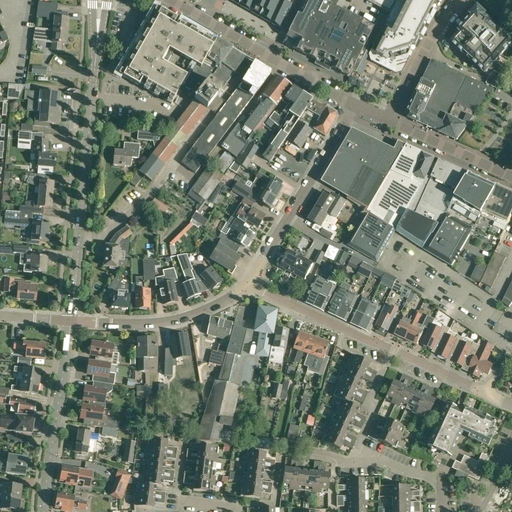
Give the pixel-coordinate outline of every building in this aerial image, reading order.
[(232,0),(268,21),(281,28),(281,27),(288,12),(293,0),(232,0)] [(348,77),(352,71),(355,72),(367,50),(369,45),(365,43),(373,28),(373,27),(346,14),(335,8),(335,7),(336,0),(304,0),(296,16),(291,27),(289,31),(282,44),(348,77)] [(435,7),(421,0),(364,0),(365,0),(389,13),(381,30),(414,47),(435,7)] [(511,0),(490,0),(486,5),(505,25),(511,17),(511,0)] [(54,31),(67,32),(68,19),(65,19),(66,13),(55,13),(56,5),(38,3),(37,17),(48,18),(48,20),(55,21),(54,31)] [(166,57),(185,24),(157,7),(138,41),(166,57)] [(460,32),(451,42),(455,46),(461,52),(463,54),(465,52),(469,55),(474,60),(473,62),(480,68),(485,73),(488,69),(493,64),(494,63),(495,64),(498,61),(498,60),(502,56),(503,55),(504,53),(508,50),(511,45),(511,41),(508,38),(502,32),(501,31),(499,33),(494,28),(490,25),(491,23),(489,21),(485,17),(486,15),(484,14),(478,9),(471,16),(473,17),(465,25),(459,32),(460,32)] [(185,24),(166,57),(147,90),(171,104),(179,91),(181,92),(182,92),(185,87),(196,68),(203,73),(210,61),(206,59),(216,42),(215,42),(185,24)] [(67,32),(54,31),(42,30),(42,35),(49,35),(48,36),(54,36),(52,50),(61,51),(61,44),(66,45),(67,32)] [(414,47),(381,30),(371,48),(369,51),(386,60),(389,59),(394,61),(406,57),(408,53),(412,52),(414,47)] [(217,40),(215,42),(216,42),(206,59),(210,61),(203,73),(196,68),(185,87),(198,94),(218,67),(232,49),(217,40)] [(166,57),(138,41),(119,74),(147,90),(166,57)] [(218,67),(198,94),(198,95),(138,172),(151,181),(245,58),(246,58),(247,57),(232,49),(218,67)] [(35,78),(42,78),(41,82),(59,84),(60,80),(63,80),(65,57),(44,55),(43,66),(36,66),(35,78)] [(436,86),(419,122),(457,140),(495,89),(432,60),(422,80),(436,86)] [(195,173),(272,72),(254,62),(242,82),(181,162),(195,173)] [(254,134),(271,112),(282,97),(291,86),(276,76),(267,88),(261,95),(262,96),(258,101),(259,102),(258,103),(254,107),(242,124),(239,121),(220,147),(236,159),(254,134)] [(489,76),(489,77),(486,84),(496,89),(500,82),(489,76)] [(436,86),(422,80),(409,107),(411,108),(409,112),(411,116),(415,118),(414,120),(419,122),(436,86)] [(15,85),(14,100),(17,100),(18,99),(23,88),(24,86),(15,85)] [(284,120),(302,93),(292,87),(282,101),(288,105),(283,112),(282,112),(279,116),(273,112),(265,125),(270,128),(273,123),(279,127),(284,121),(284,120)] [(24,92),(24,101),(28,101),(27,112),(35,113),(35,120),(34,127),(50,128),(50,125),(58,125),(59,122),(59,114),(60,115),(61,107),(58,107),(59,95),(40,93),(24,92)] [(284,120),(284,121),(289,124),(283,133),(280,131),(262,157),(270,162),(286,138),(298,120),(313,99),(312,99),(302,93),(284,120)] [(313,99),(298,120),(312,131),(314,128),(326,136),(332,125),(333,125),(337,117),(336,112),(326,106),(313,99)] [(312,131),(298,120),(286,138),(301,148),(312,131)] [(366,210),(407,145),(399,143),(395,150),(354,128),(333,164),(359,178),(349,196),(360,204),(359,206),(366,210)] [(144,129),(144,133),(138,132),(137,140),(153,142),(154,134),(148,133),(148,130),(144,129)] [(19,133),(18,141),(31,142),(31,134),(19,133)] [(55,168),(56,156),(48,156),(48,141),(35,141),(36,161),(38,161),(38,167),(55,168)] [(249,142),(243,150),(240,154),(250,161),(258,148),(249,142)] [(138,159),(139,145),(124,143),(123,151),(114,150),(113,166),(130,167),(131,158),(138,159)] [(407,145),(366,210),(368,212),(369,212),(369,213),(395,231),(396,230),(423,185),(415,182),(417,177),(424,180),(434,158),(407,145),(407,146),(407,145)] [(250,161),(240,154),(229,169),(236,174),(241,166),(246,169),(250,161)] [(427,187),(423,185),(396,230),(423,247),(432,232),(433,233),(451,203),(452,203),(469,173),(439,160),(427,187)] [(359,178),(333,164),(323,180),(349,196),(359,178)] [(191,189),(206,200),(211,192),(223,176),(208,165),(191,189)] [(262,189),(276,198),(283,187),(268,179),(258,173),(255,179),(264,185),(262,189)] [(451,203),(433,233),(429,239),(457,254),(452,264),(453,264),(471,231),(479,219),(497,186),(469,173),(452,203),(451,203)] [(135,188),(140,181),(134,177),(129,184),(135,188)] [(39,194),(52,196),(54,183),(40,182),(29,178),(27,182),(40,187),(39,194)] [(276,198),(262,189),(253,184),(249,189),(238,182),(232,191),(244,198),(249,201),(252,196),(253,197),(253,199),(270,209),(272,205),(273,206),(275,205),(277,201),(277,200),(276,199),(276,198)] [(511,216),(511,192),(497,186),(479,219),(471,231),(488,239),(490,236),(500,240),(500,241),(501,241),(508,224),(509,224),(511,216)] [(207,201),(206,200),(191,189),(187,195),(199,204),(195,210),(199,212),(207,201)] [(324,193),(316,207),(336,218),(346,202),(332,193),(330,196),(324,193)] [(52,196),(39,194),(38,202),(25,204),(26,207),(20,206),(20,213),(32,214),(43,215),(43,208),(51,209),(52,196)] [(244,198),(240,206),(245,209),(244,211),(240,209),(235,219),(250,228),(252,225),(258,229),(265,216),(253,209),(251,212),(249,211),(253,204),(248,201),(249,201),(244,198)] [(168,209),(154,199),(148,208),(157,214),(155,217),(159,220),(168,209)] [(336,218),(316,207),(309,220),(316,224),(312,229),(330,240),(333,234),(326,229),(329,223),(332,225),(336,218)] [(32,214),(20,213),(5,211),(5,219),(4,223),(20,224),(20,229),(29,230),(28,243),(38,244),(39,242),(47,242),(48,225),(39,225),(40,222),(32,221),(32,214)] [(192,219),(189,223),(198,228),(199,227),(202,229),(203,228),(208,220),(195,212),(191,219),(192,219)] [(395,231),(369,213),(358,231),(386,247),(395,231)] [(229,237),(226,242),(238,250),(241,245),(245,248),(253,235),(251,234),(253,230),(250,228),(235,219),(231,217),(227,223),(232,226),(226,236),(229,237)] [(192,226),(189,223),(168,243),(171,246),(169,246),(170,255),(175,255),(174,244),(192,226)] [(105,246),(104,267),(117,268),(123,268),(127,263),(127,260),(124,260),(124,253),(127,253),(128,242),(125,241),(123,240),(132,234),(127,227),(116,235),(109,244),(109,246),(105,246)] [(238,250),(226,242),(222,247),(219,245),(210,259),(229,270),(227,273),(231,275),(234,271),(233,268),(239,258),(235,255),(238,250)] [(31,273),(31,272),(45,274),(47,258),(33,257),(27,257),(29,247),(14,246),(13,252),(13,253),(20,254),(20,265),(24,265),(23,272),(31,273)] [(330,259),(336,262),(341,251),(335,248),(335,250),(330,259)] [(325,254),(319,251),(314,262),(320,265),(325,254)] [(344,266),(344,265),(349,255),(342,251),(337,262),(342,265),(344,266)] [(305,280),(313,264),(289,252),(285,259),(281,259),(279,262),(280,267),(305,280)] [(495,253),(488,267),(480,283),(491,288),(505,258),(495,253)] [(177,257),(181,267),(183,273),(187,283),(182,285),(187,300),(200,295),(191,271),(192,271),(186,255),(177,257)] [(143,260),(143,277),(135,277),(136,307),(140,307),(140,309),(146,309),(146,307),(149,307),(149,300),(150,300),(150,289),(144,289),(144,281),(155,280),(154,260),(143,260)] [(358,274),(369,279),(374,268),(364,262),(358,274)] [(480,283),(488,267),(478,262),(470,278),(480,283)] [(326,281),(314,307),(324,312),(336,286),(339,285),(348,267),(344,265),(344,266),(342,265),(337,275),(338,276),(334,285),(326,281)] [(176,282),(178,282),(174,268),(163,270),(165,284),(159,285),(163,305),(178,302),(174,283),(176,282)] [(381,280),(385,273),(375,268),(371,275),(381,280)] [(193,272),(200,291),(205,289),(208,287),(211,291),(215,287),(218,288),(221,285),(220,283),(221,282),(210,269),(204,273),(200,269),(193,272)] [(385,273),(381,280),(382,280),(381,284),(392,289),(397,279),(385,273)] [(111,294),(111,298),(112,298),(111,307),(128,308),(129,296),(127,296),(127,291),(117,291),(118,287),(123,279),(117,275),(104,293),(111,294)] [(314,307),(326,281),(317,277),(304,303),(314,307)] [(397,279),(392,289),(398,292),(403,283),(397,280),(398,279),(397,279)] [(36,301),(37,286),(30,286),(30,283),(13,282),(13,281),(5,280),(5,292),(12,292),(12,289),(18,290),(17,299),(36,301)] [(511,303),(511,281),(502,302),(509,307),(511,303)] [(337,317),(349,291),(339,287),(327,312),(337,317)] [(349,291),(337,317),(347,322),(359,296),(349,291)] [(358,328),(371,302),(361,297),(349,323),(358,328)] [(371,302),(358,328),(369,333),(381,306),(371,302)] [(260,308),(257,308),(254,318),(258,319),(255,328),(265,330),(263,339),(262,339),(259,355),(269,356),(273,332),(278,307),(261,303),(260,308)] [(385,332),(385,330),(388,331),(398,310),(392,307),(388,316),(383,313),(376,326),(379,327),(378,329),(379,330),(383,332),(385,332)] [(413,325),(406,340),(417,345),(423,332),(422,332),(424,328),(429,330),(432,325),(434,319),(437,313),(430,310),(427,316),(422,326),(417,324),(415,327),(413,325)] [(415,313),(413,317),(416,319),(415,321),(418,322),(421,315),(415,313)] [(416,319),(413,317),(411,321),(403,317),(401,322),(400,321),(394,334),(406,340),(413,325),(415,327),(417,324),(418,322),(415,321),(416,319)] [(227,341),(231,324),(210,319),(206,335),(227,341)] [(229,343),(217,383),(228,385),(236,356),(240,357),(245,333),(239,332),(242,321),(235,320),(229,343)] [(432,325),(429,330),(423,345),(432,349),(436,342),(442,345),(447,335),(450,329),(443,325),(441,329),(432,325)] [(273,347),(271,347),(269,356),(268,362),(268,363),(282,365),(283,355),(284,350),(285,350),(288,331),(276,329),(273,347)] [(302,352),(308,336),(298,333),(293,349),(298,351),(294,362),(299,364),(303,353),(302,352)] [(164,349),(164,376),(172,376),(172,359),(173,359),(189,356),(186,335),(176,337),(170,338),(170,340),(172,348),(164,349)] [(442,345),(437,355),(447,359),(450,352),(456,355),(462,342),(463,342),(464,339),(457,335),(456,339),(447,335),(442,345)] [(319,340),(308,336),(302,352),(303,353),(308,354),(304,366),(308,367),(313,356),(319,340)] [(148,358),(156,358),(155,339),(137,339),(137,359),(138,359),(138,372),(148,372),(148,358)] [(329,344),(319,340),(313,356),(308,367),(318,371),(317,374),(322,376),(329,358),(324,357),(329,344)] [(27,350),(26,358),(44,359),(46,345),(14,342),(13,349),(27,350)] [(99,364),(110,365),(116,366),(118,354),(112,353),(113,346),(109,345),(107,342),(104,345),(92,343),(92,346),(88,349),(91,352),(90,356),(99,357),(100,358),(99,363),(99,364)] [(209,363),(220,366),(222,356),(226,344),(217,342),(215,352),(212,351),(210,358),(209,363)] [(456,355),(453,362),(463,367),(466,359),(472,362),(474,357),(476,358),(481,346),(473,343),(471,346),(463,342),(462,342),(456,355)] [(472,362),(470,367),(471,367),(469,373),(478,378),(481,372),(488,375),(493,365),(486,362),(493,346),(483,342),(481,346),(476,358),(474,357),(472,362)] [(347,365),(375,378),(377,373),(368,369),(370,363),(352,355),(347,365)] [(99,364),(99,363),(89,362),(87,375),(99,376),(98,383),(113,385),(114,385),(115,374),(109,373),(110,365),(99,364)] [(270,364),(270,372),(283,373),(284,366),(270,364)] [(375,378),(347,365),(343,376),(360,384),(362,379),(372,384),(375,378)] [(22,381),(39,383),(41,371),(15,367),(14,372),(24,373),(22,381)] [(395,405),(408,377),(403,374),(398,384),(392,382),(384,400),(395,405)] [(360,384),(343,376),(338,386),(365,399),(368,394),(358,389),(360,384)] [(413,379),(408,377),(395,405),(405,410),(413,392),(408,389),(413,379)] [(39,383),(22,381),(17,380),(16,387),(12,386),(11,391),(38,395),(39,383)] [(98,383),(93,382),(92,389),(85,387),(83,400),(92,402),(93,403),(92,407),(92,408),(103,409),(105,410),(105,405),(104,403),(105,394),(108,394),(112,391),(113,385),(98,383)] [(240,388),(228,385),(217,383),(214,382),(203,415),(195,440),(219,444),(223,425),(231,427),(232,421),(233,421),(240,388)] [(274,384),(271,398),(279,400),(281,386),(274,384)] [(418,394),(413,392),(405,410),(416,414),(429,386),(423,384),(418,394)] [(151,399),(151,386),(136,387),(137,399),(151,399)] [(365,399),(338,386),(333,397),(341,401),(351,404),(353,400),(363,405),(365,399)] [(434,389),(429,386),(416,414),(426,419),(435,401),(429,399),(434,389)] [(0,395),(6,396),(8,396),(9,390),(0,388),(0,395)] [(33,416),(35,403),(10,399),(9,406),(18,407),(18,414),(33,416)] [(351,404),(341,401),(337,411),(364,423),(366,418),(357,414),(359,408),(351,404)] [(491,429),(494,424),(493,420),(462,406),(460,411),(446,404),(441,415),(438,416),(436,419),(437,423),(427,445),(450,456),(464,427),(471,430),(468,437),(487,446),(495,430),(491,429)] [(92,408),(92,407),(82,406),(82,409),(78,412),(81,415),(80,418),(95,421),(94,427),(118,430),(119,424),(106,418),(102,417),(103,409),(92,408)] [(364,423),(337,411),(332,421),(349,429),(352,424),(361,429),(364,423)] [(31,433),(31,432),(32,431),(33,428),(32,427),(33,418),(1,415),(0,423),(0,426),(0,428),(8,429),(9,431),(15,431),(15,432),(31,433)] [(372,426),(399,438),(404,428),(386,420),(384,425),(374,420),(372,426)] [(332,421),(327,432),(354,444),(357,439),(347,434),(349,429),(332,421)] [(399,438),(372,426),(369,431),(379,435),(377,441),(394,449),(399,438)] [(129,432),(125,432),(125,431),(102,428),(101,435),(115,437),(115,439),(123,441),(124,435),(128,435),(129,432)] [(98,435),(90,434),(90,433),(78,431),(77,444),(75,444),(73,445),(73,451),(74,452),(75,453),(87,454),(89,439),(97,441),(98,435)] [(354,444),(327,432),(322,442),(339,450),(342,445),(352,450),(354,444)] [(270,449),(277,450),(279,439),(273,437),(270,449)] [(147,451),(176,454),(177,448),(166,447),(167,441),(148,439),(147,451)] [(186,455),(217,459),(218,447),(198,444),(198,451),(187,450),(186,455)] [(176,454),(147,451),(146,461),(164,463),(165,459),(176,460),(176,454)] [(245,462),(274,466),(275,460),(265,459),(265,453),(246,451),(245,462)] [(464,456),(460,463),(455,461),(451,469),(478,481),(489,457),(481,454),(477,462),(464,456)] [(217,459),(186,455),(186,461),(196,462),(196,468),(215,470),(217,459)] [(24,476),(27,459),(9,456),(9,461),(2,460),(3,459),(0,458),(0,471),(1,472),(1,470),(7,471),(7,473),(24,476)] [(293,489),(296,459),(291,458),(290,469),(284,468),(281,488),(293,489)] [(303,460),(296,459),(293,489),(304,491),(307,471),(301,470),(303,460)] [(146,461),(144,473),(174,477),(174,471),(164,470),(164,463),(146,461)] [(312,472),(307,471),(304,491),(316,492),(319,462),(314,461),(312,472)] [(245,462),(243,474),(262,476),(263,471),(274,472),(274,466),(245,462)] [(325,463),(319,462),(316,492),(327,494),(329,474),(324,474),(325,463)] [(62,469),(60,470),(60,473),(61,474),(60,480),(66,481),(65,483),(75,485),(76,483),(83,484),(82,487),(89,488),(92,471),(81,469),(81,471),(78,470),(62,467),(62,469)] [(185,472),(184,478),(214,482),(215,470),(196,468),(195,474),(185,472)] [(468,476),(457,471),(454,477),(465,482),(468,476)] [(174,477),(144,473),(143,484),(156,485),(162,486),(162,481),(173,482),(174,477)] [(243,474),(242,485),(272,489),(273,483),(262,482),(262,476),(243,474)] [(214,482),(184,478),(183,484),(194,485),(193,491),(213,493),(214,482)] [(346,491),(364,490),(363,479),(346,480),(346,486),(343,486),(336,486),(336,491),(343,491),(346,491)] [(2,497),(20,499),(21,487),(4,485),(4,484),(0,483),(0,490),(2,491),(2,497)] [(156,485),(143,484),(136,483),(135,495),(166,498),(166,493),(156,491),(156,485)] [(272,489),(242,485),(240,497),(259,499),(260,493),(271,494),(272,489)] [(409,496),(409,497),(413,497),(419,497),(419,492),(412,492),(409,492),(409,485),(391,486),(392,497),(409,496)] [(113,489),(111,495),(120,499),(123,493),(113,489)] [(364,501),(364,490),(346,491),(346,501),(364,501)] [(80,498),(74,497),(58,494),(58,496),(56,497),(56,500),(57,501),(56,507),(62,508),(61,510),(71,511),(72,508),(86,510),(87,503),(87,502),(79,501),(80,498)] [(166,498),(135,495),(134,507),(153,509),(154,503),(165,504),(166,498)] [(409,502),(409,497),(409,496),(392,497),(392,508),(409,507),(409,508),(413,508),(413,507),(419,507),(419,503),(409,502)] [(20,499),(2,497),(1,503),(0,502),(0,509),(1,510),(1,509),(19,511),(20,499)] [(358,511),(364,511),(364,501),(346,501),(346,511),(358,511)]
